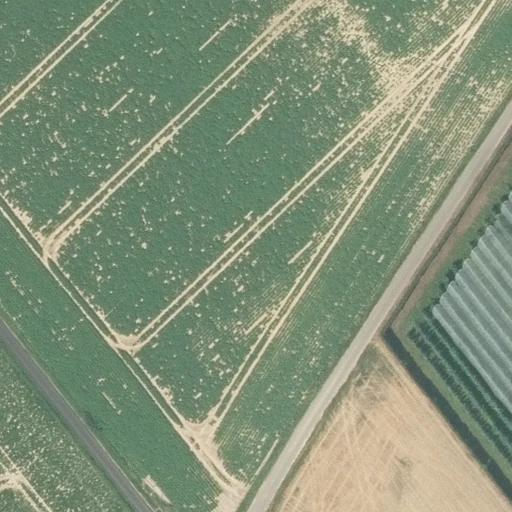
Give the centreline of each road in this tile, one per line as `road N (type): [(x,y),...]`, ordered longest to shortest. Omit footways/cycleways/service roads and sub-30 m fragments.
road 1 (unclassified): [(255,511),(511,113)]
road 2 (unclassified): [(144,511),(0,329)]
